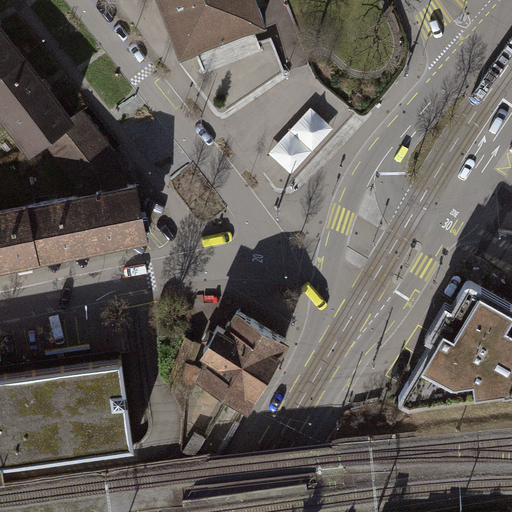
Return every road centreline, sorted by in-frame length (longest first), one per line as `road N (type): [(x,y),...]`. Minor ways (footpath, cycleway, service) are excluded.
road 1 (primary): [(236,511),(359,303)]
road 2 (residential): [(272,257),(238,195),(146,80)]
road 3 (primary): [(407,124),(363,169),(349,198),(345,251),(359,303)]
road 4 (residential): [(145,276),(0,307)]
road 5 (primary): [(407,124),(386,192),(398,208),(441,220)]
road 6 (residential): [(272,257),(145,276)]
road 7 (primary): [(441,220),(511,119)]
road 8 (primary): [(359,303),(404,278),(441,220)]
